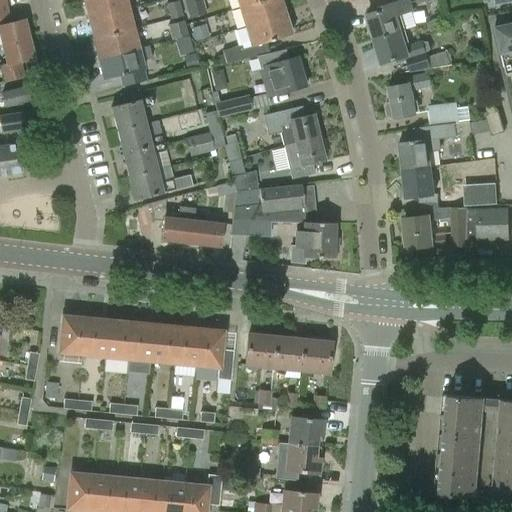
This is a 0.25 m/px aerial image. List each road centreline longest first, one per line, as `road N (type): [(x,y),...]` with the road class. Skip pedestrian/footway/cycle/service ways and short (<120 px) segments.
road 1 (residential): [(376,294),(369,134),(342,25),(317,0)]
road 2 (residential): [(361,511),(376,313)]
road 3 (tertiary): [(275,286),(81,262)]
road 4 (residential): [(37,0),(76,181)]
